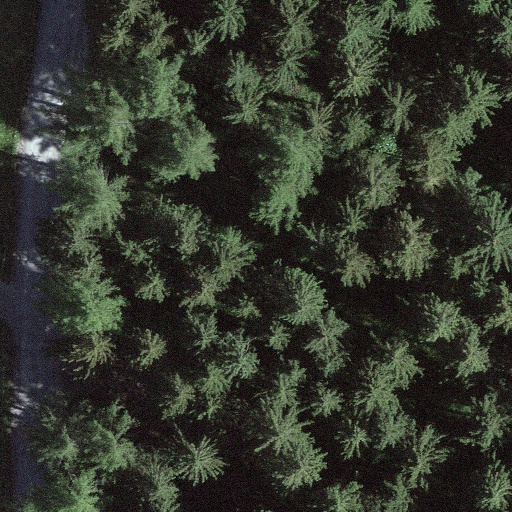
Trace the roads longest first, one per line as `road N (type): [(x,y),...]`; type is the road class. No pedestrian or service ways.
road 1 (track): [(33,511),(34,190),(57,0)]
road 2 (track): [(339,511),(0,313)]
